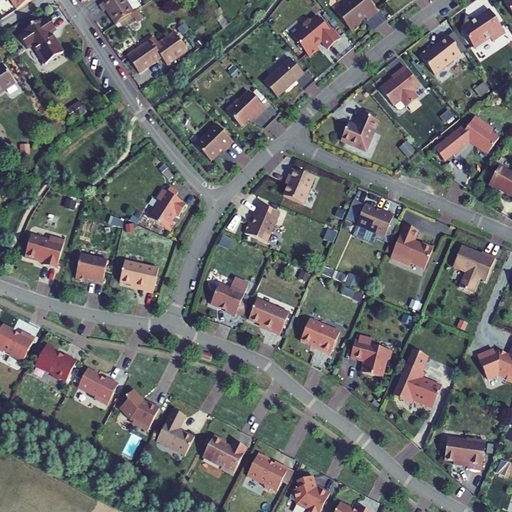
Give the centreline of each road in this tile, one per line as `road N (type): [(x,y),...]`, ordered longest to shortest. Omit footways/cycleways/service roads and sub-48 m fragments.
road 1 (residential): [(171,325),(265,365),(397,472),(462,511)]
road 2 (residential): [(284,140),(511,235)]
road 3 (residential): [(74,14),(162,145),(219,205)]
road 4 (residential): [(284,140),(309,110),(445,0)]
road 5 (residential): [(0,287),(81,312),(171,325)]
road 6 (residential): [(171,325),(219,205)]
